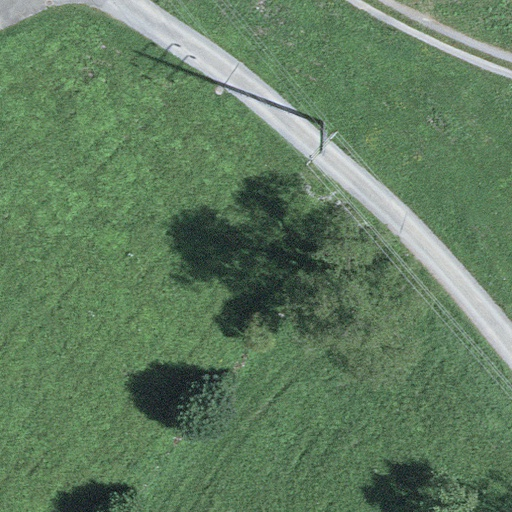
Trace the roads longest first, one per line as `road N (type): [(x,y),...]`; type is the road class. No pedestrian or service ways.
road 1 (track): [(128,0),(259,86),(432,239),(511,347)]
road 2 (track): [(375,0),(511,61)]
